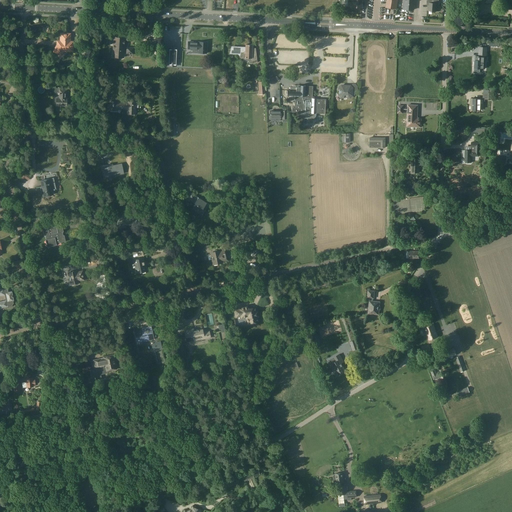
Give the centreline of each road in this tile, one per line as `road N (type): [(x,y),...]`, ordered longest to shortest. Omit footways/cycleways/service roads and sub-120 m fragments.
road 1 (unclassified): [(143,511),(139,499),(257,450),(400,368),(407,348),(402,295),(440,238)]
road 2 (secondary): [(444,30),(24,7)]
road 3 (residential): [(190,292),(152,141),(31,134)]
road 4 (residential): [(190,292),(440,238)]
road 5 (residential): [(440,238),(444,30)]
road 6 (residential): [(40,324),(7,176),(31,134)]
road 7 (residential): [(40,324),(190,292)]
road 8 (residential): [(31,134),(24,7)]
